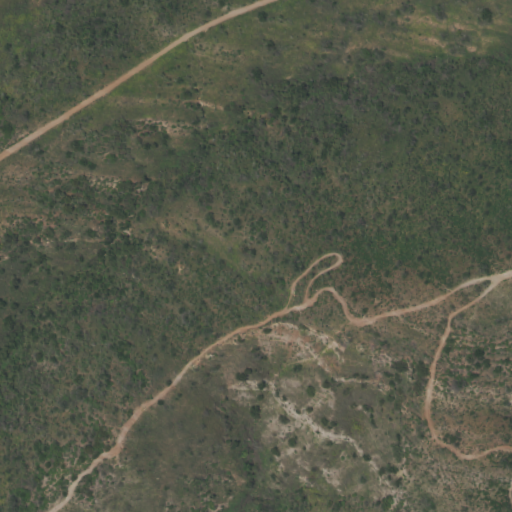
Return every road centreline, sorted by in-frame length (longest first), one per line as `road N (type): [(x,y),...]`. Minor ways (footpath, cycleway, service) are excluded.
road 1 (track): [(511,272),(359,322),(324,290),(311,306),(243,329),(143,408),(115,454),(103,455),(53,511)]
road 2 (track): [(0,154),(184,31),(260,0)]
